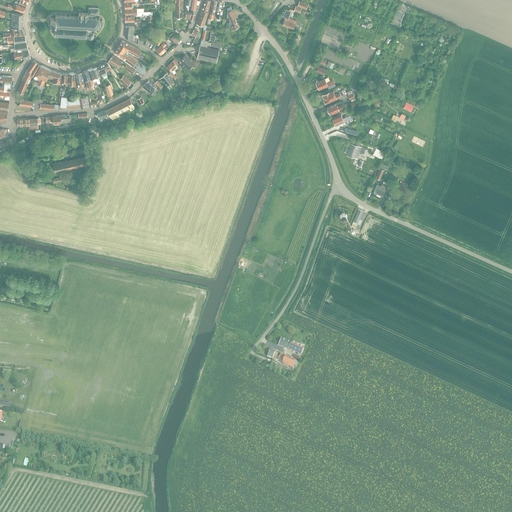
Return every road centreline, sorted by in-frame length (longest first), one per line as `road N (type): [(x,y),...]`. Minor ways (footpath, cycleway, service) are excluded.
road 1 (residential): [(340,185),(288,61),(228,0)]
road 2 (residential): [(340,185),(295,289),(249,354)]
road 3 (residential): [(11,116),(100,108),(164,60)]
road 4 (unclassified): [(511,271),(396,220)]
